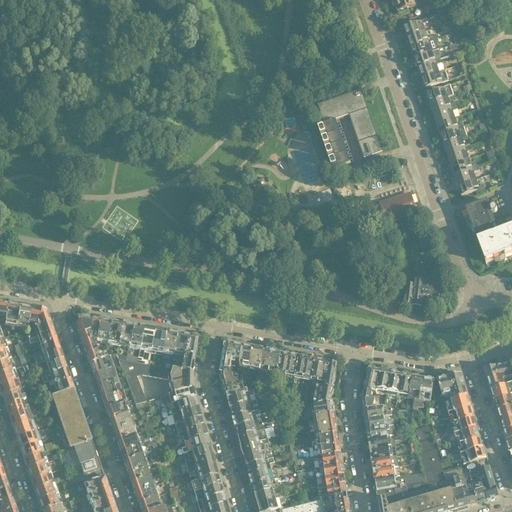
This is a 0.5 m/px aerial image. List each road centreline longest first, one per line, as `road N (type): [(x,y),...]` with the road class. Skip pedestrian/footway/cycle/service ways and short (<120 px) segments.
road 1 (unclassified): [(477,300),(456,320),(437,322),(313,289),(0,237)]
road 2 (residential): [(477,300),(364,0)]
road 3 (residential): [(127,511),(53,296)]
road 4 (residential): [(215,326),(206,384),(241,511)]
road 5 (residential): [(215,326),(53,296)]
road 6 (residential): [(364,511),(347,416),(357,351)]
road 7 (residential): [(469,358),(511,509)]
road 8 (residential): [(357,351),(215,326)]
